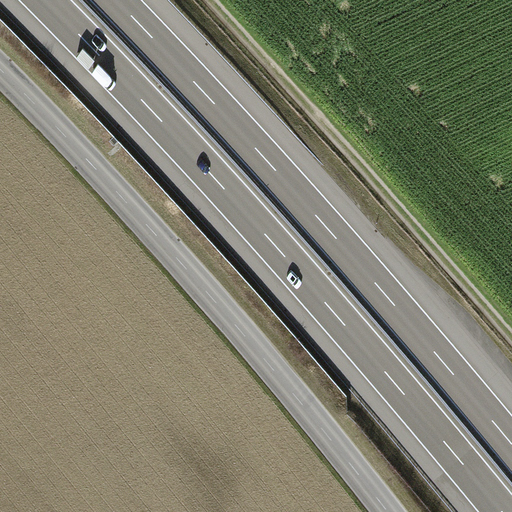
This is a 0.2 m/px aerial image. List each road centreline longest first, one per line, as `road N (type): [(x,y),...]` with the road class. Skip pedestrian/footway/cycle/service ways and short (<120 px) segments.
road 1 (motorway): [(45,0),(264,232),(502,511)]
road 2 (motorway): [(511,443),(116,0)]
road 3 (unclassified): [(386,511),(172,253),(0,72)]
road 4 (track): [(511,339),(207,0)]
